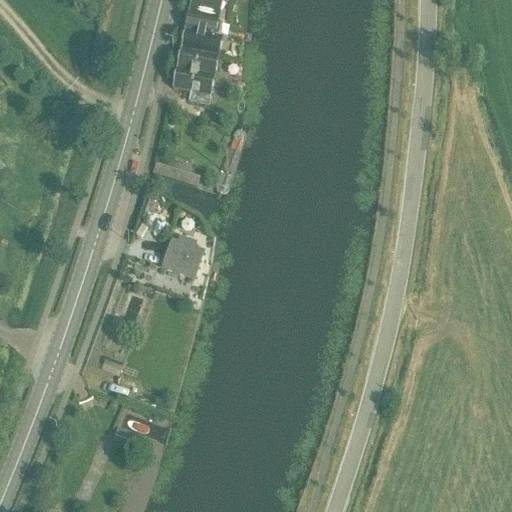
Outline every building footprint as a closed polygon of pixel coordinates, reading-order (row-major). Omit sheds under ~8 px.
[(223,39),(216,37),(223,4),(202,0),(190,0),(181,51),(219,59),(223,39)] [(215,80),(219,59),(181,51),(176,72),(215,80)] [(209,107),(215,80),(176,72),(173,91),(190,94),(188,103),(209,107)] [(179,237),(176,245),(172,244),(163,271),(193,280),(201,253),(193,251),(196,242),(179,237)] [(119,433),(115,442),(122,445),(121,447),(128,450),(133,439),(119,433)]
